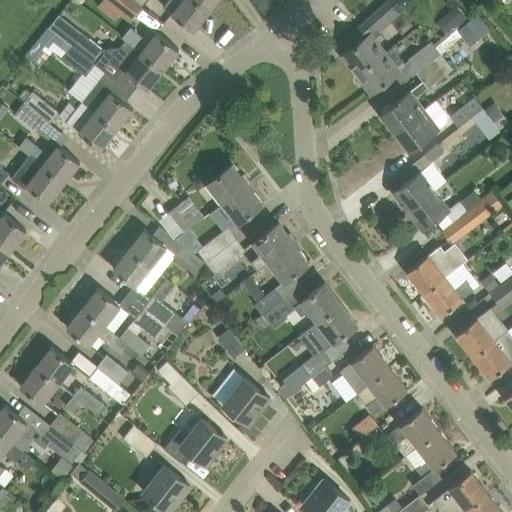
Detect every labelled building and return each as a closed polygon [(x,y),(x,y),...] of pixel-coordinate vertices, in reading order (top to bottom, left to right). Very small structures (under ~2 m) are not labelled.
[(134,0),(102,0),(103,0),(119,14),(129,22),(142,6),(134,0)] [(165,0),(162,5),(194,30),(210,10),(197,0),(165,0)] [(197,0),(210,10),(217,0),(197,0)] [(386,0),(376,10),(385,20),(403,4),(399,0),(386,0)] [(457,30),(469,44),(489,26),(477,13),(457,30)] [(130,27),(123,36),(164,68),(179,49),(151,27),(143,37),(130,27)] [(342,54),(357,73),(385,51),(392,46),(390,44),(384,49),(378,41),(384,36),(377,28),(371,33),(371,32),(342,54)] [(84,30),(73,44),(96,63),(108,48),(84,30)] [(30,53),(40,60),(56,39),(49,34),(46,39),(43,36),(30,53)] [(108,48),(96,63),(115,78),(122,68),(148,89),(164,68),(123,36),(123,37),(126,40),(120,47),(108,48)] [(385,51),(357,73),(372,92),(394,75),(401,83),(416,72),(415,71),(440,52),(431,41),(408,58),(409,59),(404,63),(392,46),(385,51)] [(68,50),(62,57),(86,76),(96,63),(73,44),(68,50)] [(410,89),(416,96),(452,69),(440,52),(415,71),(416,72),(422,80),(410,89)] [(99,81),(83,100),(117,127),(133,107),(99,81)] [(34,89),(24,102),(49,122),(60,108),(34,89)] [(380,114),(394,132),(425,108),(416,96),(410,89),(396,100),(397,101),(380,114)] [(459,126),(483,108),(475,96),(450,115),(459,126)] [(83,100),(67,120),(101,148),(117,127),(83,100)] [(425,108),(394,132),(409,151),(440,127),(446,120),(447,115),(435,100),(425,108)] [(494,101),(484,109),(488,114),(499,129),(510,121),(494,101)] [(49,122),(24,102),(16,112),(42,132),(49,122)] [(483,108),(472,117),(476,123),(488,114),(484,109),(483,108)] [(27,136),(19,146),(29,154),(64,182),(80,161),(58,144),(50,155),(27,136)] [(438,143),(414,161),(421,170),(432,162),(445,152),(438,143)] [(49,201),(64,182),(29,154),(12,177),(25,188),(28,185),(49,201)] [(207,182),(223,202),(248,183),(232,162),(207,182)] [(421,170),(394,192),(408,210),(436,189),(446,181),(432,162),(421,170)] [(0,166),(0,186),(10,174),(0,166)] [(174,175),(166,179),(171,188),(178,184),(174,175)] [(248,183),(223,202),(238,222),(264,202),(248,183)] [(436,189),(408,210),(423,229),(435,219),(446,211),(454,221),(468,210),(461,201),(460,200),(450,207),(436,189)] [(475,190),(461,201),(468,210),(474,206),(482,200),(481,198),(475,190)] [(168,211),(184,232),(204,217),(188,196),(168,211)] [(443,229),(442,230),(452,243),(483,219),(474,206),(468,210),(454,221),(443,229)] [(0,208),(0,241),(11,250),(27,230),(0,208)] [(262,253),(268,261),(294,241),(278,221),(253,241),(262,253)] [(161,225),(153,235),(166,245),(175,252),(173,255),(194,272),(204,260),(182,243),(161,225)] [(199,249),(208,261),(237,238),(228,227),(199,249)] [(145,228),(130,247),(151,264),(166,245),(153,235),(145,228)] [(237,238),(208,261),(217,272),(246,250),(237,238)] [(0,263),(11,250),(0,241),(0,263)] [(294,241),(268,261),(284,281),(310,262),(294,241)] [(423,258),(407,270),(424,292),(446,276),(469,259),(456,242),(445,250),(441,245),(430,254),(429,253),(423,258)] [(130,247),(113,268),(135,285),(145,293),(161,272),(151,264),(130,247)] [(495,270),(502,280),(511,272),(511,266),(509,261),(495,270)] [(480,280),(490,292),(500,284),(490,272),(480,280)] [(511,274),(500,284),(490,292),(500,305),(511,295),(511,274)] [(446,276),(424,292),(441,314),(463,298),(462,296),(474,288),(467,279),(455,287),(446,276)] [(168,278),(162,285),(169,292),(175,285),(175,284),(168,278)] [(301,300),(318,321),(341,303),(325,282),(301,300)] [(98,287),(83,306),(104,323),(120,303),(98,287)] [(258,300),(254,303),(262,314),(283,298),(275,288),(265,295),(258,300)] [(153,296),(145,307),(167,325),(181,336),(192,321),(185,315),(156,292),(153,296)] [(225,298),(220,299),(217,303),(218,309),(222,311),(226,310),(229,306),(229,301),(225,298)] [(283,298),(262,314),(270,323),(272,326),(293,310),(283,298)] [(341,303),(318,321),(334,342),(358,324),(341,303)] [(119,353),(127,343),(142,354),(142,353),(122,337),(121,336),(120,337),(103,324),(104,323),(83,306),(67,326),(88,343),(96,333),(119,353)] [(145,307),(136,319),(144,326),(157,336),(167,325),(145,307)] [(456,333),(473,355),(495,338),(506,330),(496,317),(489,308),(478,317),(477,317),(456,333)] [(262,314),(256,319),(263,328),(270,323),(262,314)] [(131,325),(122,337),(142,353),(144,354),(152,343),(139,332),(131,325)] [(218,336),(233,356),(245,348),(229,328),(218,336)] [(495,338),(473,355),(490,377),(511,361),(511,360),(511,359),(511,337),(506,330),(495,338)] [(358,392),(368,383),(391,366),(373,344),(340,370),(358,392)] [(52,345),(36,365),(58,381),(73,362),(72,361),(52,345)] [(302,365),(310,377),(334,359),(326,347),(302,365)] [(73,359),(72,361),(73,362),(91,376),(98,366),(79,351),(73,359)] [(108,353),(98,366),(119,383),(129,370),(108,353)] [(170,385),(188,403),(200,391),(169,359),(160,368),(173,382),(170,385)] [(138,363),(131,372),(141,381),(149,371),(138,363)] [(58,381),(36,365),(20,385),(41,402),(58,381)] [(310,377),(302,365),(283,379),(285,382),(277,388),(284,397),(306,381),(310,377)] [(119,383),(98,366),(91,376),(124,402),(132,393),(119,383)] [(312,376),(320,386),(333,376),(326,366),(312,376)] [(391,366),(368,383),(378,395),(367,404),(374,413),(386,404),(386,405),(408,388),(391,366)] [(223,403),(249,424),(271,397),(244,376),(223,403)] [(74,395),(82,401),(98,414),(105,405),(81,386),(74,395)] [(73,413),(82,401),(74,395),(65,406),(73,413)] [(5,404),(0,410),(0,431),(23,450),(39,430),(5,404)] [(408,433),(418,446),(440,429),(422,407),(401,424),(402,424),(390,434),(396,442),(408,433)] [(61,412),(51,424),(83,450),(92,437),(61,412)] [(370,413),(353,427),(361,438),(378,424),(370,413)] [(165,447),(170,452),(182,461),(190,451),(207,464),(228,438),(201,417),(188,434),(180,428),(165,447)] [(123,437),(146,456),(158,442),(134,423),(123,437)] [(83,450),(51,424),(39,439),(47,445),(48,444),(71,462),(74,459),(77,461),(78,460),(81,462),(88,453),(83,450)] [(376,429),(366,436),(367,436),(374,447),(384,440),(376,429)] [(457,451),(440,429),(418,446),(428,459),(416,468),(422,476),(434,467),(435,469),(457,451)] [(23,450),(0,431),(0,472),(5,467),(0,463),(0,454),(3,450),(15,460),(19,456),(22,459),(19,464),(27,470),(35,460),(27,454),(28,454),(23,450)] [(49,469),(61,478),(71,465),(59,455),(49,469)] [(143,490),(169,511),(191,485),(164,464),(143,490)] [(82,480),(95,492),(116,509),(125,497),(91,469),(82,480)] [(441,478),(434,469),(413,485),(420,495),(421,494),(441,478)] [(442,511),(464,511),(467,510),(489,493),(471,470),(449,487),(449,488),(434,500),(442,511)] [(302,505),(311,511),(339,511),(350,499),(324,478),(302,505)] [(0,511),(3,508),(2,507),(11,496),(6,493),(8,489),(0,482),(0,511)] [(503,511),(489,493),(467,510),(468,511),(503,511)] [(397,511),(423,511),(431,507),(421,494),(420,495),(397,511)]
